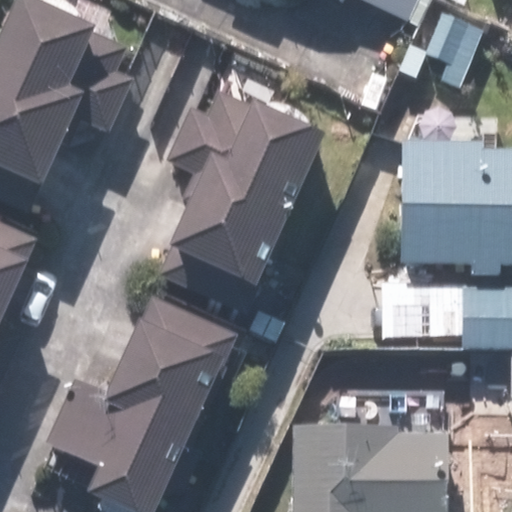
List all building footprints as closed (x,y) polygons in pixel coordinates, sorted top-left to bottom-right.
[(30,0),(2,0),(0,6),(0,205),(24,215),(65,112),(107,129),(129,72),(119,46),(86,31),(90,24),(30,0)] [(237,0),(245,4),(246,0),(278,0),(294,7),(296,0),(325,0),(412,38),(428,0),(237,0)] [(307,153),(242,125),(246,117),(207,100),(204,108),(197,124),(178,116),(153,172),(185,186),(141,288),(232,327),(307,153)] [(511,160),(389,156),(385,273),(385,279),(424,281),(424,274),(462,275),(461,291),(488,292),(488,276),(511,277),(511,160)] [(0,310),(26,252),(0,240),(0,310)] [(511,300),(458,299),(455,368),(511,370),(511,300)] [(154,511),(231,357),(138,311),(89,409),(60,395),(27,461),(76,485),(62,511),(154,511)] [(442,446),(279,438),(277,511),(480,511),(482,467),(442,466),(442,446)]
